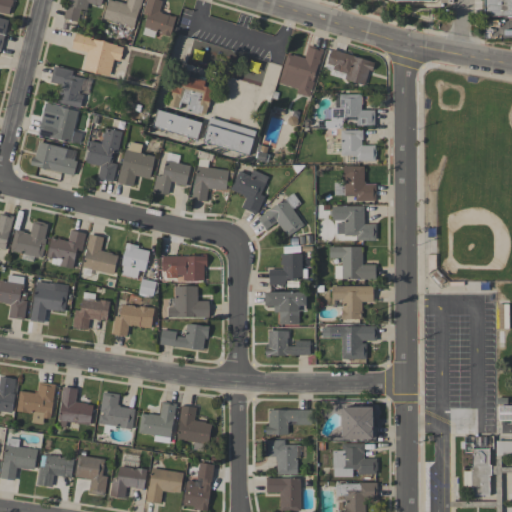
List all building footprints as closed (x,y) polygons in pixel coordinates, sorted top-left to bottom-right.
[(0,0),(12,0),(10,10),(9,10),(8,14),(0,12),(0,0)] [(101,0),(100,5),(88,2),(86,10),(81,8),(77,21),(63,18),(67,0),(101,0)] [(126,0),(142,0),(139,10),(138,10),(133,27),(103,18),(107,0),(111,0),(114,1),(114,0),(126,3),(126,0)] [(145,0),(159,0),(162,1),(159,11),(161,12),(161,13),(173,17),(173,15),(176,16),(170,36),(160,33),(160,32),(155,31),(153,37),(142,34),(144,27),(143,27),(147,15),(142,14),(145,0)] [(511,15),(484,16),(483,0),(511,0),(511,15)] [(0,18),(8,20),(4,34),(0,33),(0,34),(4,36),(0,50),(0,18)] [(75,33),(92,37),(92,38),(117,45),(117,46),(123,47),(119,60),(113,59),(109,76),(82,69),(87,52),(71,48),(75,33)] [(308,44),(323,49),(321,53),(321,52),(319,59),(320,60),(319,64),(317,63),(312,81),(313,82),(309,97),(296,93),(297,89),(278,83),(286,54),(292,55),(293,54),(304,58),(308,44)] [(331,49),(353,56),(369,61),(370,61),(374,62),(372,70),(368,69),(364,85),(344,79),(346,73),(332,69),(333,65),(326,63),(331,49)] [(53,66),(73,71),(71,75),(83,78),(83,79),(91,81),(88,94),(82,93),(82,94),(83,95),(79,108),(56,102),(60,87),(59,87),(59,84),(49,82),(53,66)] [(168,106),(173,86),(176,87),(180,71),(205,78),(203,85),(212,87),(205,114),(203,113),(202,115),(185,111),(187,104),(180,102),(179,109),(168,106)] [(339,94),(361,94),(361,110),(374,110),(374,125),(356,125),(356,121),(353,121),(353,119),(345,119),(345,118),(343,118),(343,120),(341,120),(341,127),(318,127),(318,122),(326,120),(330,120),(330,118),(328,118),(328,108),(330,108),(330,107),(334,107),(334,95),(339,95),(339,94)] [(102,109),(105,99),(121,103),(119,113),(102,109)] [(77,111),(70,141),(52,137),(52,138),(37,134),(40,120),(53,123),(56,111),(57,111),(58,106),(77,111)] [(157,109),(202,122),(196,140),(152,126),(157,109)] [(209,117),(255,130),(248,155),(202,141),(209,117)] [(122,131),(117,152),(114,151),(111,162),(116,163),(112,182),(97,178),(100,166),(86,162),(86,161),(85,161),(85,160),(83,159),(85,147),(88,148),(89,140),(101,143),(105,127),(122,131)] [(340,129),(362,129),(362,139),(361,139),(361,145),(375,145),(375,150),(375,155),(374,155),(374,161),(356,161),(356,156),(351,156),(351,155),(340,155),(340,140),(340,129)] [(38,141),(66,148),(64,158),(76,161),(73,175),(34,165),(33,167),(29,166),(32,156),(34,157),(38,141)] [(154,156),(149,178),(135,175),(133,185),(117,182),(120,166),(122,166),(125,149),(128,150),(130,141),(142,144),(140,152),(154,156)] [(255,150),(257,143),(267,147),(265,153),(269,154),(267,162),(255,158),(256,158),(254,157),(256,151),(255,150)] [(220,190),(207,188),(206,201),(191,199),(193,184),(194,184),(196,166),(197,166),(199,158),(208,160),(207,167),(228,170),(226,189),(220,188),(220,190)] [(165,160),(190,165),(185,186),(183,186),(183,185),(179,184),(179,185),(175,184),(175,182),(171,181),(168,194),(153,191),(156,175),(160,176),(160,174),(162,175),(165,160)] [(343,166),(363,165),(363,181),(365,181),(365,183),(375,183),(375,200),(355,200),(355,195),(343,195),(343,166)] [(264,196),(256,214),(241,207),(245,197),(243,196),(243,195),(230,189),(239,170),(249,175),(252,169),(268,176),(260,194),(264,196)] [(257,217),(292,192),(300,203),(293,209),(303,224),(287,235),(284,230),(283,231),(277,221),(265,229),(257,217)] [(331,208),(331,206),(363,206),(363,223),(375,223),(375,240),(356,240),(356,235),(344,235),(344,233),(336,233),(336,222),(344,222),(344,220),(331,220),(331,216),(329,215),(329,211),(331,208)] [(0,247),(0,212),(14,216),(13,220),(12,220),(5,249),(0,247)] [(41,258),(10,250),(15,229),(24,231),(24,232),(29,234),(33,220),(36,221),(36,220),(44,222),(44,223),(47,224),(44,238),(46,238),(41,258)] [(70,229),(85,233),(81,250),(76,249),(72,268),(50,263),(52,257),(46,256),(51,235),(59,237),(59,238),(68,240),(70,229)] [(89,234),(103,237),(100,250),(112,252),(112,254),(117,255),(113,274),(82,267),(86,249),(85,249),(89,234)] [(125,242),(139,245),(138,248),(149,250),(144,271),(138,270),(137,278),(120,274),(122,265),(121,264),(124,249),(124,248),(125,242)] [(329,246),(361,246),(361,252),(362,252),(362,264),(375,264),(375,279),(359,279),(359,278),(341,278),(334,278),(334,265),(341,265),(341,257),(329,257),(329,246)] [(280,253),(301,253),(302,268),(307,268),(307,278),(287,278),(287,281),(285,281),(285,284),(269,284),(268,269),(283,269),(282,264),(280,264),(280,260),(281,260),(281,256),(280,256),(280,253)] [(161,256),(199,255),(199,254),(206,254),(206,267),(204,267),(204,264),(203,264),(203,280),(183,280),(182,275),(175,275),(175,271),(162,271),(161,256)] [(427,272),(427,254),(435,254),(435,267),(436,268),(432,269),(427,272)] [(8,274),(24,276),(23,283),(24,283),(21,299),(23,299),(23,300),(26,301),(23,320),(8,317),(10,304),(4,303),(4,302),(0,301),(0,279),(7,281),(8,274)] [(138,293),(141,278),(156,281),(156,282),(157,283),(157,297),(147,295),(147,296),(138,294),(139,293),(138,293)] [(29,320),(36,281),(67,286),(66,292),(67,292),(64,311),(59,310),(58,311),(46,308),(43,323),(29,320)] [(331,286),(372,285),(372,301),(361,301),(361,310),(362,310),(362,312),(361,312),(361,316),(362,316),(362,319),(344,319),(341,319),(341,309),(342,309),(342,307),(331,307),(331,286)] [(174,286),(197,286),(197,300),(208,300),(209,317),(193,317),(193,316),(168,317),(167,307),(174,307),(174,286)] [(264,291),(306,291),(306,305),(305,305),(305,310),(298,310),(298,324),(279,324),(279,312),(273,312),(273,305),(264,305),(264,291)] [(72,327),(74,309),(80,309),(81,297),(87,298),(88,298),(95,299),(95,300),(99,300),(100,299),(109,301),(106,321),(103,321),(104,319),(100,319),(100,321),(97,320),(98,319),(89,318),(87,329),(72,327)] [(152,315),(151,328),(137,326),(138,325),(131,324),(131,326),(128,325),(127,336),(112,334),(114,315),(119,316),(121,304),(127,305),(127,304),(133,305),(133,306),(139,307),(139,306),(153,308),(153,311),(154,311),(154,314),(152,315)] [(203,350),(159,344),(161,329),(176,331),(175,336),(185,337),(187,323),(209,326),(207,338),(204,338),(203,350)] [(321,326),(375,325),(376,340),(361,340),(362,358),(341,358),(341,337),(322,337),(321,326)] [(268,330),(288,330),(288,337),(287,337),(287,346),(295,346),(294,340),(309,340),(309,354),(269,355),(269,357),(265,357),(265,345),(268,345),(268,330)] [(0,376),(15,379),(13,393),(14,393),(12,412),(0,410),(0,376)] [(55,384),(50,418),(42,417),(42,414),(16,410),(19,390),(34,393),(34,391),(37,391),(38,381),(55,384)] [(77,388),(75,401),(87,403),(87,404),(92,405),(89,424),(58,419),(60,401),(62,386),(77,388)] [(102,392),(119,394),(117,404),(119,404),(119,406),(134,409),(131,429),(115,426),(114,429),(109,429),(108,433),(102,432),(103,424),(97,423),(99,414),(103,414),(104,412),(99,411),(102,392)] [(343,401),(366,400),(367,406),(372,406),(372,422),(362,422),(362,424),(376,424),(376,440),(372,440),(372,439),(342,439),(342,406),(343,406),(343,401)] [(161,401),(176,403),(176,408),(175,407),(169,443),(153,441),(154,435),(138,432),(141,413),(148,414),(148,413),(159,415),(161,401)] [(181,405),(196,407),(194,420),(205,422),(205,423),(211,424),(208,443),(176,438),(179,419),(181,405)] [(498,405),(511,405),(511,420),(506,420),(506,424),(500,424),(500,420),(498,420),(498,405)] [(268,410),(311,409),(311,424),(287,424),(287,434),(265,434),(265,426),(268,426),(268,410)] [(6,438),(19,440),(18,446),(36,449),(33,469),(28,468),(28,469),(16,467),(14,480),(0,478),(0,472),(2,462),(3,462),(6,438)] [(264,440),(284,439),(284,444),(296,444),(297,474),(276,474),(276,460),(275,460),(275,456),(264,456),(264,440)] [(511,455),(495,455),(495,440),(511,440),(511,455)] [(341,443),(363,443),(363,458),(376,458),(376,465),(377,465),(377,470),(376,470),(376,474),(357,474),(357,469),(352,469),(352,476),(333,476),(333,467),(332,467),(332,450),(341,450),(341,443)] [(511,472),(501,472),(501,511),(495,511),(495,506),(449,506),(449,501),(495,501),(495,474),(491,474),(491,475),(489,475),(489,495),(472,495),(472,488),(470,488),(470,487),(463,487),(463,470),(470,471),(470,469),(471,469),(471,448),(489,448),(489,464),(491,464),(491,465),(495,465),(495,456),(501,456),(501,467),(511,467),(511,472)] [(36,484),(39,466),(43,467),(45,454),(52,455),(52,454),(58,455),(58,456),(63,457),(63,456),(73,457),(70,478),(68,478),(68,476),(64,476),(64,477),(61,477),(61,476),(53,474),(52,486),(36,484)] [(107,476),(104,495),(88,492),(90,480),(84,479),(85,478),(74,476),(78,454),(104,459),(101,475),(107,476)] [(214,464),(206,511),(194,509),(194,506),(182,504),(186,481),(188,480),(193,480),(194,482),(193,486),(201,487),(202,478),(197,477),(199,462),(214,464)] [(112,477),(117,478),(119,466),(136,469),(137,468),(147,469),(146,472),(145,472),(143,490),(141,490),(141,488),(137,488),(136,489),(134,489),(135,487),(126,486),(124,497),(109,495),(112,477)] [(151,467),(183,472),(180,492),(174,491),(174,492),(162,490),(160,503),(145,501),(147,486),(148,486),(151,467)] [(300,510),(279,510),(279,492),(266,492),(266,477),(269,477),(269,478),(300,477),(300,487),(300,510)] [(376,482),(376,499),(365,499),(365,511),(344,511),(344,495),(335,495),(335,483),(359,483),(359,482),(376,482)]
